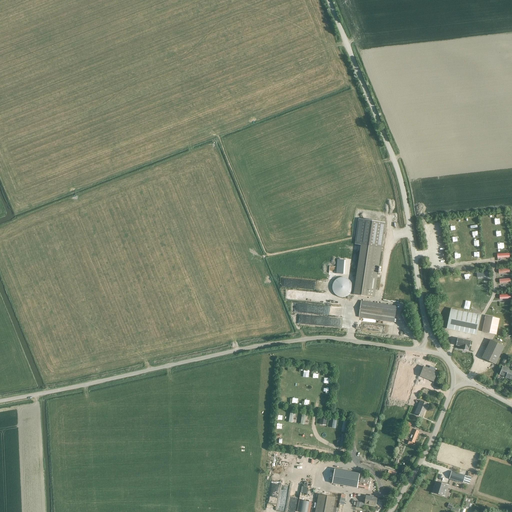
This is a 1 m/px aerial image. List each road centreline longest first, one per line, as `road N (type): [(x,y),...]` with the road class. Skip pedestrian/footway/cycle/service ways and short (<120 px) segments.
road 1 (unclassified): [(0,401),(313,338),(420,350)]
road 2 (unclassified): [(426,330),(398,174),(329,0)]
road 3 (unclassified): [(389,511),(452,389)]
